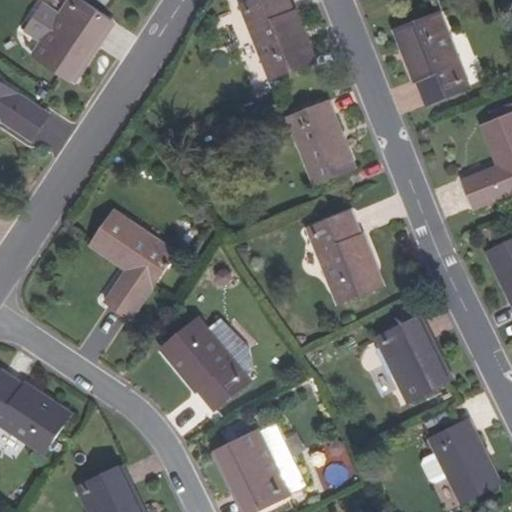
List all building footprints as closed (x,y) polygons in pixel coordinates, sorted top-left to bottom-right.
[(29,54),(64,77),(90,39),(94,42),(110,20),(80,0),(66,0),(65,2),(47,28),(29,54)] [(47,28),(65,2),(62,0),(41,0),(30,17),(47,28)] [(312,61),(287,0),(248,0),(239,4),(269,79),(312,61)] [(470,88),(440,13),(396,30),(426,105),(470,88)] [(68,80),(94,42),(90,39),(64,77),(68,80)] [(46,116),(0,84),(0,119),(29,140),(46,116)] [(491,168),(456,182),(468,210),(511,191),(511,109),(507,98),(486,107),(490,118),(482,121),(473,125),(491,168)] [(354,168),(327,100),(286,116),(313,184),(354,168)] [(482,121),(490,118),(486,107),(478,111),(482,121)] [(86,244),(124,269),(102,301),(128,317),(172,251),(109,209),(86,244)] [(380,287),(350,211),(307,228),(337,303),(380,287)] [(511,241),(492,251),(511,292),(511,241)] [(416,317),(373,337),(405,402),(442,384),(421,342),(426,340),(416,317)] [(247,378),(194,318),(159,349),(212,409),(247,378)] [(426,340),(421,342),(442,384),(447,382),(426,340)] [(68,415),(0,371),(0,426),(43,454),(68,415)] [(426,440),(457,504),(498,485),(467,420),(426,440)] [(257,430),(222,448),(242,489),(236,492),(246,511),(256,511),(289,495),(257,430)] [(216,450),(236,492),(242,489),(222,448),(216,450)] [(115,467),(75,488),(87,511),(130,511),(122,495),(128,491),(115,467)] [(138,511),(128,491),(122,495),(130,511),(138,511)]
